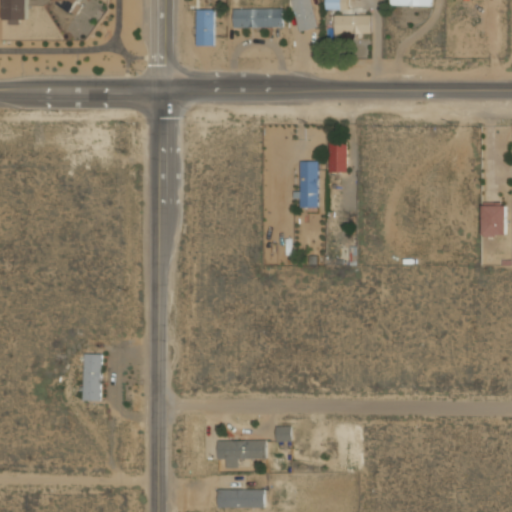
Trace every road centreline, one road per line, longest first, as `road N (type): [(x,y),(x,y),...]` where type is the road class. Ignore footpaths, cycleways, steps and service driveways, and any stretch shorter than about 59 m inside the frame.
road 1 (tertiary): [(157,511),(161,0)]
road 2 (residential): [(158,401),(511,410)]
road 3 (secondary): [(162,90),(511,89)]
road 4 (tertiary): [(162,90),(0,89)]
road 5 (residential): [(0,480),(157,481)]
